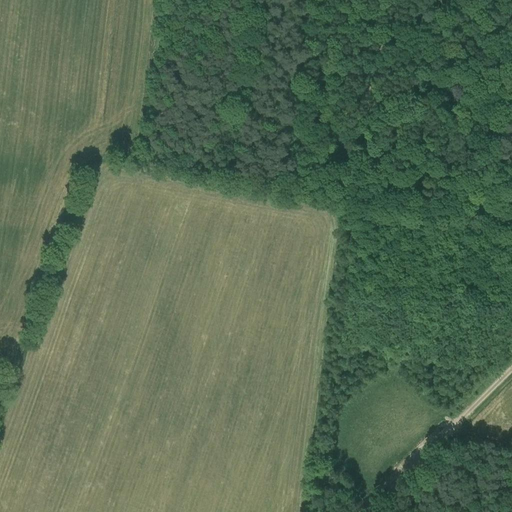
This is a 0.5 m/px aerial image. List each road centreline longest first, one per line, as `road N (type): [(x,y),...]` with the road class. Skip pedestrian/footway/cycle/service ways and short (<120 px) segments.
road 1 (track): [(155,0),(135,162),(93,160),(0,407)]
road 2 (track): [(365,511),(511,364)]
